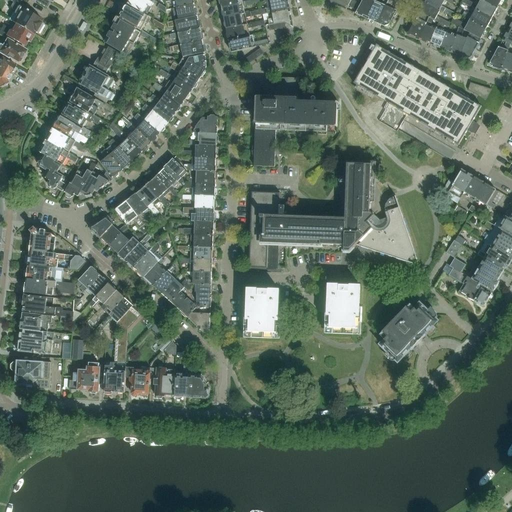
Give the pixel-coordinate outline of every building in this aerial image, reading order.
[(34,0),(46,8),(47,7),(47,6),(49,2),(49,3),(50,2),(46,0),(9,0),(12,2),(10,7),(12,10),(13,11),(8,20),(11,21),(29,32),(33,35),(35,32),(37,33),(43,24),(40,23),(42,20),(35,16),(36,15),(29,11),(29,12),(23,9),(18,6),(21,0),(33,0),(34,0)] [(128,2),(128,3),(141,11),(144,13),(148,14),(154,3),(154,2),(149,0),(128,0),(128,2)] [(224,16),(224,18),(245,13),(244,6),(260,3),(259,0),(251,0),(243,2),(222,7),(223,10),(222,12),(223,15),(224,16)] [(268,8),(266,9),(267,14),(272,13),(290,10),(288,0),(282,0),(267,3),(268,8)] [(330,0),(332,3),(346,9),(349,5),(350,4),(351,4),(350,6),(355,9),(356,8),(358,4),(359,3),(352,0),(351,0),(330,0)] [(363,0),(358,9),(356,13),(366,18),(368,13),(376,1),(376,0),(363,0)] [(368,13),(366,18),(374,21),(377,22),(379,18),(388,0),(382,0),(381,3),(376,1),(368,13)] [(388,0),(379,18),(377,22),(383,25),(385,26),(389,25),(389,24),(393,16),(395,16),(397,13),(396,12),(396,10),(397,10),(401,3),(401,2),(396,0),(388,0)] [(424,0),(424,1),(441,11),(451,16),(454,18),(456,15),(456,13),(442,6),(445,1),(445,0),(444,0),(424,0)] [(492,18),(498,8),(482,0),(480,0),(478,5),(468,0),(463,0),(462,2),(476,9),(492,18)] [(423,14),(429,17),(434,19),(438,22),(443,24),(449,27),(451,23),(438,16),(441,11),(424,1),(419,11),(423,14)] [(159,6),(157,8),(166,13),(166,8),(160,4),(159,6)] [(176,8),(173,9),(176,21),(179,20),(197,16),(197,14),(198,13),(197,10),(196,9),(195,8),(195,7),(195,4),(177,8),(176,8)] [(148,24),(151,19),(149,18),(150,16),(144,13),(141,11),(140,13),(127,5),(124,9),(124,10),(121,10),(119,14),(120,16),(120,17),(138,28),(142,30),(146,22),(148,24)] [(226,27),(227,29),(248,24),(246,18),(263,14),(261,9),(245,13),(224,18),(225,21),(225,23),(225,26),(226,27)] [(492,18),(476,9),(472,16),(464,12),(462,16),(470,20),(470,19),(487,28),(492,18)] [(264,21),(265,25),(265,26),(268,25),(273,24),(276,24),(279,23),(284,22),(286,23),(292,27),(293,28),(293,27),(290,10),(272,13),(273,19),(264,21)] [(407,33),(408,36),(420,40),(421,35),(427,20),(429,17),(423,14),(420,20),(416,18),(415,17),(415,18),(407,33)] [(198,16),(197,16),(179,20),(167,22),(169,28),(177,26),(178,33),(200,28),(200,27),(201,26),(200,22),(198,21),(198,20),(198,16)] [(430,44),(436,26),(431,25),(434,19),(429,17),(427,20),(421,35),(420,40),(430,44)] [(470,19),(470,20),(467,26),(453,18),(451,23),(459,27),(464,30),(470,33),(480,38),(481,39),(487,28),(470,19)] [(113,24),(111,27),(113,29),(112,30),(135,44),(139,38),(140,38),(141,36),(145,38),(147,34),(142,31),(141,32),(140,31),(119,19),(116,24),(113,24)] [(155,19),(152,24),(164,31),(164,28),(165,25),(155,19)] [(29,43),(33,35),(29,32),(11,21),(7,28),(3,25),(1,29),(0,30),(0,35),(6,39),(8,36),(20,43),(25,46),(27,43),(27,42),(29,43)] [(265,25),(264,21),(248,24),(227,29),(228,33),(227,34),(228,37),(229,38),(229,40),(250,36),(248,29),(256,27),(265,25)] [(441,28),(443,24),(438,22),(437,27),(436,26),(430,44),(440,48),(447,30),(441,28)] [(464,30),(459,27),(457,34),(452,47),(450,52),(461,56),(463,51),(468,38),(462,36),(464,30)] [(201,32),(200,28),(178,33),(170,34),(171,40),(179,38),(181,44),(181,45),(202,40),(202,39),(203,38),(202,34),(201,33),(201,32)] [(135,44),(112,30),(111,31),(109,31),(107,34),(108,37),(105,42),(130,56),(132,51),(131,50),(135,44)] [(450,52),(452,47),(457,34),(447,30),(440,48),(450,52)] [(511,31),(509,30),(502,41),(503,41),(506,42),(510,44),(511,44),(511,31)] [(471,57),(479,43),(481,39),(480,38),(476,36),(470,33),(468,37),(468,38),(463,51),(461,56),(468,58),(471,57)] [(147,34),(145,38),(155,44),(157,40),(147,34)] [(250,36),(229,40),(229,42),(229,44),(230,47),(231,48),(232,52),(237,51),(242,50),(256,47),(256,46),(269,43),(268,39),(255,42),(253,35),(250,36)] [(24,51),(25,49),(6,39),(2,45),(0,44),(0,53),(8,58),(9,57),(16,61),(18,61),(21,56),(22,57),(26,52),(24,51)] [(184,57),(204,53),(205,53),(205,51),(206,50),(205,46),(203,46),(203,45),(204,44),(203,40),(202,40),(181,45),(181,44),(172,46),(174,52),(182,50),(184,57)] [(357,78),(354,83),(357,85),(368,91),(370,93),(370,92),(374,95),(376,96),(377,96),(387,102),(387,103),(383,109),(385,110),(382,116),(379,121),(397,131),(398,130),(403,121),(404,120),(406,116),(407,114),(419,121),(419,122),(421,123),(422,123),(430,128),(431,128),(433,129),(445,137),(447,138),(456,143),(459,145),(468,130),(471,131),(474,133),(479,126),(477,125),(476,123),(473,121),(482,106),(479,104),(478,105),(470,100),(470,99),(468,98),(457,92),(455,90),(454,91),(447,86),(447,85),(444,84),(435,80),(436,79),(434,78),(433,78),(425,73),(423,71),(423,72),(414,67),(414,66),(412,65),(411,65),(404,61),(404,60),(401,59),(390,53),(391,52),(388,51),(388,52),(380,47),(380,46),(377,44),(368,60),(364,58),(363,59),(361,63),(359,65),(363,67),(362,69),(357,78)] [(95,64),(94,66),(95,66),(94,67),(106,74),(111,65),(118,52),(106,45),(99,58),(98,58),(97,60),(95,64)] [(491,63),(490,63),(492,67),(500,69),(501,69),(501,70),(502,70),(508,52),(508,53),(509,51),(508,50),(504,49),(499,47),(491,63)] [(508,52),(502,70),(511,73),(511,53),(508,53),(508,52)] [(200,78),(201,77),(203,77),(205,74),(204,72),(204,71),(205,71),(206,68),(207,68),(206,61),(205,55),(190,58),(187,62),(184,61),(181,66),(200,78)] [(250,55),(245,59),(248,63),(253,60),(250,55)] [(0,86),(8,83),(5,79),(7,76),(8,73),(10,74),(11,72),(13,72),(15,69),(14,68),(15,66),(0,57),(1,57),(0,56),(0,86)] [(142,66),(144,62),(134,56),(131,60),(142,66)] [(200,78),(181,66),(174,62),(171,68),(177,71),(174,77),(193,89),(193,88),(196,88),(198,84),(197,83),(197,82),(198,81),(200,78)] [(94,96),(102,101),(105,102),(106,103),(108,100),(110,101),(114,93),(108,90),(115,79),(110,77),(110,76),(106,74),(94,67),(91,65),(90,66),(87,66),(86,66),(84,70),(85,70),(86,73),(86,74),(81,84),(96,93),(94,96)] [(184,101),(186,99),(188,98),(190,96),(189,93),(190,92),(190,93),(193,89),(193,88),(193,89),(174,77),(168,74),(161,69),(158,74),(165,78),(170,81),(166,87),(169,89),(168,90),(184,101)] [(256,115),(256,116),(254,166),(275,167),(276,155),(282,155),(282,149),(276,149),(276,130),(327,132),(327,127),(338,127),(339,102),(337,102),(337,103),(298,102),(299,88),(299,78),(278,78),(278,85),(277,91),(277,93),(277,98),(257,97),(256,115)] [(184,101),(168,90),(156,82),(153,87),(162,93),(158,98),(176,112),(177,111),(179,111),(181,108),(181,106),(181,105),(184,101)] [(471,82),(468,90),(480,96),(485,100),(492,89),(480,85),(471,82)] [(72,94),(70,97),(71,100),(70,101),(90,113),(94,116),(99,108),(100,109),(102,106),(105,102),(102,101),(101,102),(97,100),(97,99),(78,88),(75,94),(72,94)] [(173,116),(173,115),(174,116),(177,112),(176,112),(158,98),(153,95),(150,99),(154,103),(150,108),(168,122),(169,121),(171,121),(173,119),(173,116)] [(63,114),(83,127),(87,121),(91,123),(92,121),(98,125),(101,120),(94,116),(90,113),(70,101),(67,107),(67,108),(63,108),(62,111),(63,114)] [(105,102),(102,106),(111,112),(111,111),(114,107),(106,103),(105,102)] [(165,128),(165,126),(166,126),(169,122),(168,122),(150,108),(146,104),(142,109),(147,113),(143,117),(160,132),(161,131),(163,131),(165,129),(165,128)] [(157,136),(160,133),(160,132),(143,117),(138,114),(134,118),(139,122),(135,126),(151,142),(152,141),(154,141),(157,139),(156,137),(157,136)] [(208,117),(208,118),(204,118),(203,118),(195,128),(194,130),(199,133),(217,134),(218,126),(217,126),(218,117),(216,117),(215,116),(212,115),(210,117),(208,117)] [(58,119),(53,128),(54,128),(75,141),(80,133),(87,137),(91,132),(83,127),(82,129),(82,128),(60,116),(60,117),(61,117),(60,119),(58,119)] [(143,151),(145,151),(148,148),(148,146),(148,145),(148,146),(151,142),(135,126),(130,122),(128,125),(126,126),(128,128),(130,130),(126,135),(142,151),(143,151)] [(139,155),(142,152),(142,151),(126,135),(119,128),(113,123),(109,127),(114,132),(118,136),(122,139),(117,143),(133,161),(133,160),(134,160),(136,160),(138,158),(138,155),(139,155)] [(87,148),(75,141),(54,128),(51,133),(52,133),(52,134),(48,133),(46,137),(48,140),(69,153),(74,146),(85,152),(87,148)] [(217,146),(217,144),(217,142),(218,140),(219,137),(217,135),(217,134),(199,133),(198,141),(190,140),(190,141),(189,144),(189,145),(193,145),(217,146)] [(130,164),(133,161),(133,160),(133,161),(117,143),(113,139),(109,143),(111,145),(106,149),(123,169),(124,168),(126,169),(129,166),(129,164),(130,164)] [(41,152),(45,155),(62,165),(66,158),(75,163),(78,158),(69,153),(48,140),(47,140),(45,144),(45,145),(41,145),(40,148),(41,151),(41,152)] [(196,151),(179,150),(179,156),(192,157),(216,159),(217,159),(217,155),(216,154),(218,154),(218,147),(217,147),(217,146),(193,145),(196,146),(196,151)] [(119,173),(119,172),(120,172),(123,169),(106,149),(102,153),(103,155),(99,159),(113,177),(114,176),(116,177),(119,175),(119,173)] [(58,173),(63,165),(62,165),(45,155),(40,162),(41,167),(42,167),(47,170),(43,176),(44,176),(45,175),(47,176),(46,178),(50,181),(49,183),(49,187),(53,189),(57,188),(63,192),(70,180),(58,173)] [(188,170),(197,171),(216,171),(216,167),(216,166),(218,166),(218,160),(216,160),(216,159),(192,157),(192,164),(183,164),(183,165),(188,170)] [(184,188),(187,184),(182,180),(183,179),(182,178),(187,172),(173,159),(173,160),(170,160),(168,162),(168,164),(168,165),(167,165),(165,168),(179,183),(184,188)] [(379,219),(372,213),(376,209),(377,202),(375,202),(376,162),(372,162),(361,161),(361,163),(348,163),(346,218),(279,215),(280,193),(252,192),(251,225),(249,267),(267,268),(267,267),(277,268),(278,243),(345,245),(344,252),(349,252),(356,245),(357,245),(413,264),(413,263),(417,260),(418,259),(396,196),(395,196),(396,197),(393,198),(390,199),(389,200),(387,202),(386,204),(385,207),(385,211),(386,212),(388,218),(380,220),(379,219)] [(75,194),(79,196),(81,192),(93,172),(97,165),(92,163),(85,174),(79,170),(77,174),(76,174),(65,192),(66,193),(67,196),(70,198),(73,196),(74,197),(75,194)] [(159,173),(158,174),(156,177),(170,192),(176,198),(178,195),(174,190),(174,188),(179,183),(165,168),(164,169),(162,169),(159,171),(159,173)] [(461,198),(464,194),(465,192),(474,177),(462,170),(454,183),(449,180),(442,192),(446,195),(450,192),(461,198)] [(216,184),(216,180),(215,180),(215,179),(217,179),(217,173),(216,173),(216,171),(197,171),(196,178),(194,179),(190,179),(188,183),(196,183),(216,184)] [(81,192),(84,194),(87,196),(87,197),(93,196),(92,194),(95,190),(98,191),(110,182),(110,181),(112,179),(106,172),(103,177),(93,172),(81,192)] [(167,209),(168,208),(171,204),(169,201),(168,202),(164,198),(170,192),(156,177),(155,178),(153,178),(151,180),(151,182),(150,183),(149,183),(147,185),(160,201),(167,209)] [(469,195),(475,198),(476,198),(485,183),(474,177),(465,192),(464,194),(468,197),(469,195)] [(216,184),(196,183),(188,183),(185,188),(193,188),(192,196),(215,196),(215,195),(216,195),(217,189),(215,189),(215,188),(216,188),(216,184)] [(480,201),(487,205),(489,201),(496,189),(488,185),(485,183),(476,198),(475,198),(474,200),(479,203),(480,201)] [(140,191),(137,193),(149,208),(155,216),(159,213),(154,206),(160,201),(147,185),(146,186),(144,186),(142,188),(141,190),(140,191)] [(130,199),(126,201),(145,225),(148,222),(149,221),(143,213),(149,208),(137,193),(136,194),(134,194),(132,196),(131,198),(130,199)] [(215,200),(215,196),(192,196),(183,195),(183,199),(191,200),(192,201),(195,201),(195,208),(214,209),(214,208),(216,208),(216,202),(215,202),(215,200)] [(117,209),(116,210),(128,225),(133,221),(136,224),(140,229),(145,225),(126,201),(123,204),(122,205),(120,205),(118,207),(117,209)] [(473,212),(480,217),(483,212),(472,205),(469,210),(473,212)] [(465,217),(468,212),(457,206),(455,210),(465,217)] [(214,214),(214,209),(195,208),(184,208),(183,214),(193,214),(193,222),(195,222),(214,222),(214,221),(216,219),(216,216),(214,214)] [(115,211),(109,216),(116,223),(121,219),(118,215),(115,211)] [(504,215),(502,218),(501,220),(499,218),(495,225),(511,235),(511,219),(505,216),(504,215)] [(92,225),(91,231),(97,236),(98,235),(101,238),(113,225),(116,223),(109,216),(106,218),(106,217),(105,218),(103,218),(100,220),(100,221),(94,225),(92,225)] [(489,231),(483,241),(484,242),(492,246),(511,258),(511,235),(495,225),(492,224),(487,221),(483,228),(489,231)] [(148,222),(145,225),(149,230),(149,231),(153,228),(148,222)] [(183,234),(187,234),(191,234),(214,235),(214,231),(214,230),(215,230),(216,224),(214,223),(214,222),(195,222),(194,229),(183,228),(183,229),(183,234)] [(113,225),(101,238),(102,238),(102,240),(104,242),(106,242),(107,243),(110,246),(122,233),(128,228),(125,224),(118,230),(113,225)] [(145,225),(140,229),(144,234),(149,230),(145,225)] [(30,250),(54,253),(56,237),(52,235),(52,234),(46,233),(46,230),(41,229),(41,230),(37,229),(35,227),(31,230),(33,233),(32,241),(31,241),(31,242),(28,244),(28,248),(30,250)] [(122,233),(110,246),(111,246),(111,248),(113,250),(115,250),(116,251),(115,251),(118,254),(136,235),(133,232),(127,238),(122,233)] [(125,259),(125,260),(128,262),(129,263),(128,264),(132,268),(133,267),(134,268),(152,249),(147,243),(152,238),(148,234),(140,243),(125,259)] [(213,247),(213,244),(213,243),(215,241),(215,237),(214,236),(214,235),(191,234),(191,242),(191,247),(213,247)] [(136,235),(118,254),(119,254),(125,259),(140,243),(137,241),(139,239),(136,235)] [(459,236),(455,241),(463,246),(466,240),(459,236)] [(455,258),(463,246),(455,241),(454,240),(446,253),(455,258)] [(484,242),(477,254),(484,258),(484,259),(504,270),(506,267),(507,268),(511,260),(511,258),(492,246),(484,242)] [(152,249),(134,268),(137,270),(138,272),(139,274),(141,276),(144,276),(145,277),(159,262),(158,262),(162,258),(156,252),(160,247),(160,245),(157,243),(152,249)] [(213,252),(213,251),(213,247),(191,247),(183,246),(178,246),(178,251),(191,251),(190,259),(213,260),(213,259),(214,257),(214,254),(213,252)] [(26,256),(25,263),(29,264),(53,267),(54,259),(71,261),(76,256),(54,253),(30,250),(30,251),(31,251),(30,256),(26,256)] [(71,261),(70,269),(78,270),(86,261),(80,256),(76,256),(71,261)] [(159,262),(145,277),(154,286),(167,271),(161,266),(163,265),(162,264),(164,261),(162,259),(163,258),(162,258),(158,262),(159,262)] [(455,258),(450,266),(453,268),(461,272),(466,264),(455,258)] [(190,259),(179,259),(181,263),(190,264),(190,272),(193,272),(212,272),(213,260),(190,259)] [(484,259),(472,279),(492,291),(493,291),(499,282),(498,280),(504,270),(484,259)] [(86,261),(78,270),(84,275),(92,267),(86,261)] [(25,271),(25,275),(26,278),(27,278),(51,281),(51,280),(62,281),(64,268),(53,267),(29,264),(28,269),(28,268),(28,269),(27,269),(25,271)] [(167,271),(154,286),(156,288),(163,294),(176,279),(169,273),(174,269),(171,266),(167,271)] [(84,275),(79,280),(84,285),(81,288),(83,290),(81,292),(83,294),(101,275),(97,272),(97,271),(97,269),(95,268),(93,268),(92,267),(84,275)] [(453,268),(449,275),(464,284),(459,292),(466,296),(474,301),(475,301),(484,306),(489,298),(489,299),(492,294),(490,293),(492,291),(472,279),(461,272),(453,268)] [(212,285),(212,272),(193,272),(193,280),(188,280),(188,284),(192,284),(197,284),(212,285)] [(81,298),(80,299),(80,300),(83,302),(87,297),(90,294),(94,299),(109,283),(108,282),(108,280),(107,278),(104,278),(101,275),(83,294),(85,295),(84,295),(81,298)] [(53,288),(58,288),(58,292),(74,294),(76,284),(51,281),(27,278),(27,279),(27,282),(26,283),(26,284),(25,284),(25,285),(24,286),(24,287),(24,288),(24,290),(25,291),(25,292),(52,295),(53,288)] [(176,279),(163,294),(171,302),(181,292),(184,289),(183,288),(183,287),(184,288),(188,284),(188,280),(186,279),(181,284),(179,282),(176,279)] [(353,286),(353,280),(340,279),(340,285),(330,285),(329,306),(326,306),(326,313),(326,321),(328,321),(328,333),(359,335),(359,322),(362,323),(362,307),(360,307),(360,286),(353,286)] [(90,304),(88,306),(91,308),(92,307),(97,312),(98,311),(101,307),(117,291),(118,291),(112,285),(109,283),(94,299),(90,304)] [(245,310),(245,325),(247,326),(247,338),(278,339),(278,327),(281,327),(281,311),(279,311),(279,290),(269,290),(269,284),(256,283),(256,289),(249,289),(248,310),(245,310)] [(211,307),(211,298),(211,294),(211,293),(213,291),(213,288),(212,286),(212,285),(197,284),(197,305),(197,307),(206,307),(211,307)] [(90,320),(87,323),(91,326),(94,324),(105,312),(109,316),(109,315),(125,298),(124,297),(125,295),(122,293),(120,293),(117,291),(101,307),(98,311),(97,312),(90,320)] [(181,292),(171,302),(182,312),(182,314),(185,316),(186,316),(187,317),(196,308),(196,309),(197,308),(196,305),(181,292)] [(22,297),(21,302),(24,304),(24,306),(24,311),(56,314),(56,316),(61,316),(73,318),(74,312),(63,310),(63,308),(53,307),(54,297),(48,297),(25,295),(25,296),(22,297)] [(125,298),(109,315),(118,323),(134,305),(132,304),(132,302),(130,300),(129,301),(126,298),(125,298)] [(438,321),(428,311),(420,303),(419,304),(415,308),(411,304),(410,303),(380,335),(385,339),(381,344),(381,343),(380,344),(398,362),(411,349),(412,349),(417,344),(417,345),(418,344),(420,341),(421,341),(421,340),(426,335),(425,334),(438,321)] [(196,308),(187,317),(189,319),(197,327),(200,329),(200,330),(201,330),(202,331),(203,332),(207,333),(209,331),(209,330),(210,330),(210,324),(211,314),(211,307),(206,307),(206,311),(204,311),(204,314),(195,313),(197,311),(196,310),(197,309),(196,309),(196,308)] [(73,318),(73,322),(74,322),(78,318),(82,314),(74,311),(74,312),(73,318)] [(20,322),(19,326),(22,328),(21,329),(48,332),(49,324),(49,322),(52,323),(52,316),(24,313),(23,319),(22,319),(22,321),(20,322)] [(135,323),(126,315),(117,324),(117,329),(129,330),(135,323)] [(48,332),(21,329),(20,340),(20,342),(19,342),(17,344),(16,348),(18,350),(19,350),(18,351),(34,353),(52,355),(54,333),(51,332),(48,332)] [(104,382),(103,391),(105,394),(113,394),(113,392),(116,392),(124,393),(124,392),(125,392),(126,379),(127,367),(126,367),(128,334),(119,344),(116,343),(115,363),(111,363),(111,366),(106,365),(105,382),(104,382)] [(83,360),(83,359),(84,340),(74,340),(73,359),(83,360)] [(173,342),(164,351),(168,354),(176,355),(176,346),(173,342)] [(72,360),(72,344),(64,344),(64,360),(72,360)] [(28,390),(28,387),(49,388),(51,363),(17,360),(17,362),(14,362),(11,365),(11,368),(13,371),(17,371),(17,373),(16,389),(28,390)] [(70,381),(70,389),(89,391),(90,391),(92,393),(96,394),(98,392),(99,392),(101,367),(100,367),(100,363),(89,362),(89,366),(87,366),(87,370),(79,369),(78,373),(74,373),(73,381),(70,381)] [(175,372),(173,396),(174,396),(175,396),(177,399),(181,399),(183,396),(184,397),(184,396),(188,396),(190,364),(190,363),(184,363),(184,372),(175,372)] [(210,388),(207,383),(201,374),(193,374),(194,372),(194,364),(190,364),(188,396),(188,397),(198,398),(198,397),(206,398),(209,395),(210,388)] [(127,367),(126,379),(128,379),(127,386),(132,386),(132,393),(134,396),(138,396),(140,394),(142,396),(146,396),(149,394),(150,379),(151,379),(152,368),(151,368),(151,367),(141,367),(141,370),(135,369),(135,368),(127,367)] [(165,395),(173,396),(175,372),(175,369),(167,369),(167,368),(156,367),(156,368),(152,368),(151,379),(154,380),(154,385),(156,385),(156,395),(157,395),(158,398),(162,398),(164,396),(165,396),(165,395)]
